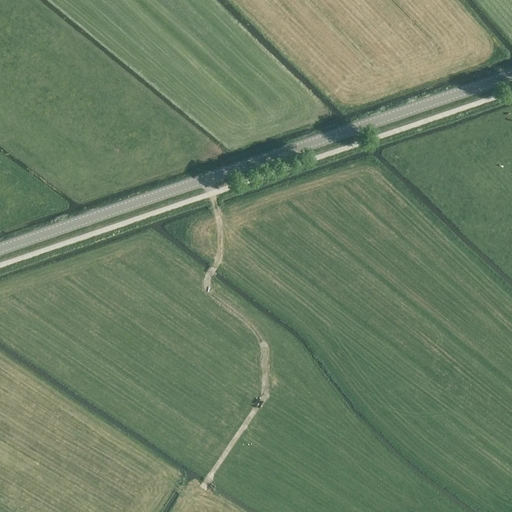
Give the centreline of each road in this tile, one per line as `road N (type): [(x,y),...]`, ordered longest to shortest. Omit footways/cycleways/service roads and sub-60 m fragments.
road 1 (secondary): [(0,249),(511,76)]
road 2 (track): [(202,488),(265,396),(263,343),(208,288),(220,246),(206,179)]
